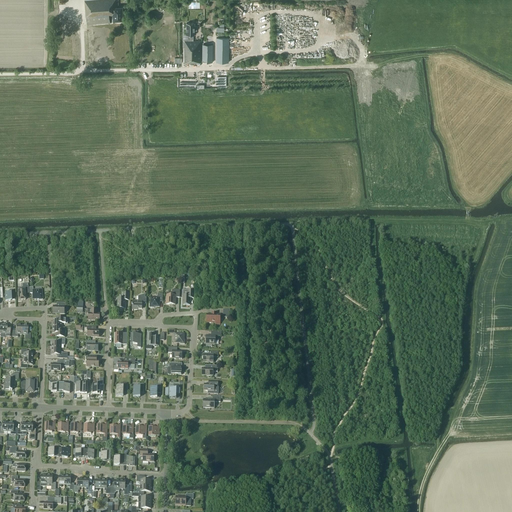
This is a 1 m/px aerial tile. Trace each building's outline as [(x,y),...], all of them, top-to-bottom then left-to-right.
[(84,0),(86,24),(110,22),(109,16),(109,15),(114,15),(114,19),(113,20),(115,20),(122,19),(122,7),(118,7),(117,0),(84,0)] [(183,41),(183,62),(201,62),(201,40),(193,41),(193,35),(195,35),(195,31),(197,31),(197,26),(195,26),(195,23),(186,23),(186,35),(188,35),(188,41),(183,41)] [(229,38),(216,38),(216,62),(229,62),(229,38)] [(202,45),(202,60),(207,60),(207,62),(212,62),(212,45),(202,45)] [(25,294),(28,293),(28,284),(22,284),(22,287),(21,287),(21,290),(18,290),(18,300),(25,300),(25,294)] [(39,300),(43,300),(42,296),(41,290),(33,290),(33,287),(29,287),(29,294),(32,293),(33,300),(38,299),(39,300)] [(11,300),(15,300),(14,290),(9,290),(9,293),(5,293),(5,301),(10,301),(11,300)] [(172,290),(172,293),(166,293),(166,300),(165,305),(175,305),(176,298),(179,298),(180,290),(172,290)] [(183,295),(183,305),(190,306),(190,298),(193,298),(194,291),(188,291),(184,291),(184,295),(183,295)] [(129,301),(129,293),(123,293),(123,299),(118,298),(117,309),(119,309),(119,310),(121,310),(121,309),(125,309),(125,301),(129,301)] [(138,302),(133,301),(132,310),(136,310),(137,309),(142,309),(142,304),(146,304),(146,298),(145,298),(145,294),(138,296),(138,302)] [(163,302),(163,294),(158,294),(158,298),(150,298),(150,303),(149,303),(149,308),(154,308),(154,307),(159,307),(160,302),(163,302)] [(66,307),(66,303),(57,303),(56,307),(54,307),(54,314),(64,314),(64,307),(66,307)] [(88,320),(99,321),(99,314),(97,314),(97,310),(88,310),(87,314),(89,314),(88,320)] [(220,324),(220,314),(216,313),(216,315),(207,314),(207,323),(216,323),(216,324),(220,324)] [(68,318),(56,318),(56,321),(53,321),(53,327),(62,328),(62,324),(68,324),(68,318)] [(4,338),(4,337),(10,337),(10,331),(7,331),(7,325),(1,324),(1,334),(0,334),(0,338),(1,338),(4,338)] [(21,335),(22,325),(16,325),(16,331),(12,331),(12,337),(18,337),(18,335),(21,335)] [(28,326),(22,325),(21,335),(25,335),(25,340),(30,340),(31,334),(27,333),(28,326)] [(62,328),(53,327),(52,333),(58,334),(58,337),(65,337),(65,332),(62,332),(62,328)] [(98,337),(98,331),(96,331),(96,327),(87,327),(87,330),(88,330),(87,337),(98,337)] [(221,337),(221,332),(211,332),(211,336),(206,336),(206,347),(212,347),(212,345),(215,345),(215,341),(219,341),(219,336),(221,337)] [(114,344),(116,344),(116,348),(121,348),(121,345),(127,345),(127,344),(126,344),(127,334),(115,334),(115,344),(114,344)] [(141,348),(141,335),(131,334),(131,338),(130,338),(130,340),(131,341),(130,344),(138,345),(137,348),(141,348)] [(185,345),(185,340),(184,340),(184,334),(174,334),(174,343),(180,344),(185,345)] [(155,340),(155,335),(147,335),(147,346),(146,346),(146,350),(152,350),(152,346),(155,346),(155,348),(159,348),(159,340),(155,340)] [(52,343),(52,349),(61,349),(61,345),(65,345),(65,340),(58,339),(58,343),(52,343)] [(97,351),(97,345),(95,345),(95,341),(86,341),(86,344),(87,345),(87,351),(97,351)] [(182,359),(182,353),(177,353),(177,348),(168,347),(168,353),(172,353),(172,359),(182,359)] [(61,349),(52,349),(51,355),(57,355),(57,359),(67,359),(67,353),(61,353),(61,349)] [(23,356),(23,359),(33,359),(33,354),(27,353),(27,350),(21,350),(21,355),(23,356)] [(218,358),(218,352),(211,351),(211,355),(203,355),(203,362),(213,363),(213,357),(218,358)] [(98,367),(98,361),(96,361),(96,357),(86,356),(86,360),(87,361),(87,367),(98,367)] [(125,358),(125,362),(118,362),(118,369),(128,369),(128,365),(135,366),(135,359),(125,358)] [(33,359),(23,359),(23,363),(21,363),(20,368),(26,369),(26,365),(33,365),(33,359)] [(51,364),(51,371),(61,371),(61,367),(69,367),(69,361),(57,361),(57,364),(51,364)] [(181,375),(181,368),(180,368),(180,364),(169,363),(169,367),(168,368),(168,374),(169,375),(171,375),(171,374),(181,375)] [(217,372),(218,366),(205,365),(205,369),(203,369),(203,375),(213,376),(213,372),(217,372)] [(18,381),(19,374),(12,374),(12,380),(5,379),(5,386),(4,386),(4,390),(12,390),(12,388),(14,388),(15,381),(18,381)] [(76,394),(82,394),(82,384),(79,384),(79,380),(77,380),(77,377),(74,377),(74,384),(77,384),(76,394)] [(93,394),(100,394),(100,385),(103,385),(103,378),(100,378),(99,382),(97,382),(97,385),(93,385),(93,394)] [(20,389),(26,389),(26,392),(33,392),(33,388),(37,389),(37,379),(30,379),(30,382),(21,381),(20,389)] [(218,386),(218,382),(209,381),(209,384),(204,384),(204,391),(208,391),(208,394),(218,395),(219,394),(219,388),(218,386)] [(60,391),(61,383),(50,383),(49,384),(49,390),(49,391),(51,391),(51,393),(56,393),(57,392),(60,392),(60,391)] [(70,393),(70,385),(65,385),(66,384),(61,383),(61,386),(60,391),(64,392),(64,393),(70,393)] [(127,391),(127,384),(121,383),(121,386),(117,386),(116,396),(122,397),(123,396),(123,390),(127,391)] [(144,391),(144,384),(138,384),(138,387),(133,387),(133,397),(139,397),(140,396),(140,391),(144,391)] [(161,392),(161,385),(155,385),(154,388),(150,388),(150,398),(156,398),(157,397),(157,392),(161,392)] [(165,395),(169,395),(169,398),(175,399),(176,398),(176,393),(180,393),(180,386),(174,385),(173,389),(169,388),(169,389),(166,388),(165,395)] [(220,399),(221,396),(213,396),(212,400),(204,399),(203,408),(214,409),(214,402),(220,403),(220,399)] [(55,431),(56,422),(52,421),(52,422),(53,422),(52,424),(45,423),(45,432),(52,432),(52,431),(55,431)] [(13,423),(7,422),(7,432),(10,432),(10,435),(16,435),(16,429),(13,429),(13,423)] [(68,432),(69,422),(65,422),(66,422),(65,424),(58,424),(58,433),(65,433),(65,432),(68,432)] [(81,432),(82,423),(78,422),(78,423),(79,423),(78,425),(71,424),(71,433),(78,433),(78,432),(81,432)] [(26,433),(27,423),(21,423),(20,429),(17,429),(17,435),(26,435),(26,433)] [(26,433),(29,433),(29,440),(35,440),(35,430),(32,429),(33,423),(27,423),(26,433)] [(94,433),(94,423),(91,423),(92,423),(91,425),(84,425),(84,434),(91,434),(91,433),(94,433)] [(97,426),(97,434),(104,434),(104,437),(102,437),(102,442),(107,443),(107,438),(108,424),(107,424),(105,424),(104,424),(105,424),(104,426),(97,426)] [(120,438),(121,424),(117,424),(118,424),(117,426),(110,426),(110,435),(117,435),(117,438),(120,438)] [(133,439),(134,425),(130,425),(130,427),(123,427),(123,435),(130,435),(130,439),(133,439)] [(136,436),(143,436),(143,439),(146,439),(147,425),(143,425),(143,427),(136,427),(136,436)] [(159,436),(160,426),(156,426),(156,428),(149,428),(149,436),(156,437),(156,436),(159,436)] [(16,451),(16,448),(10,448),(10,454),(16,454),(15,458),(25,459),(26,452),(16,451)] [(53,457),(54,456),(59,457),(59,451),(59,448),(53,448),(53,449),(49,449),(48,457),(53,457)] [(59,457),(62,457),(63,458),(68,458),(68,455),(70,455),(71,450),(64,449),(64,448),(59,448),(59,451),(59,457)] [(75,455),(75,458),(80,458),(81,458),(85,458),(85,452),(85,449),(80,449),(80,450),(73,450),(73,455),(75,455)] [(85,458),(88,458),(89,459),(94,459),(94,451),(90,451),(90,449),(85,449),(85,452),(85,458)] [(110,460),(111,450),(106,450),(102,450),(102,453),(101,453),(101,461),(106,461),(107,460),(110,460)] [(148,450),(140,450),(140,456),(143,457),(143,462),(154,463),(154,455),(148,454),(148,450)] [(114,455),(114,457),(114,465),(119,466),(120,465),(123,465),(124,456),(119,456),(119,455),(114,455)] [(135,458),(133,458),(128,458),(128,456),(124,456),(123,465),(127,465),(127,466),(135,466),(135,458)] [(40,491),(41,488),(41,487),(46,487),(47,475),(41,475),(41,483),(38,482),(37,490),(40,491)] [(52,483),(53,476),(47,475),(46,487),(51,487),(51,491),(55,491),(55,490),(56,483),(52,483)] [(71,476),(65,476),(65,485),(68,485),(68,488),(69,488),(69,491),(74,491),(74,486),(74,484),(71,484),(71,476)] [(141,482),(141,486),(151,486),(151,480),(145,480),(145,477),(137,476),(137,482),(141,482)] [(24,487),(25,480),(17,480),(18,477),(12,477),(11,482),(14,482),(14,487),(24,487)] [(74,491),(74,493),(78,493),(78,490),(79,490),(79,488),(83,488),(83,479),(77,479),(77,486),(74,486),(74,491)] [(89,487),(89,479),(83,479),(83,488),(86,488),(86,491),(88,491),(87,495),(92,495),(92,487),(89,487)] [(107,487),(107,480),(101,480),(101,489),(104,489),(104,491),(105,491),(105,494),(110,494),(110,487),(107,487)] [(116,489),(119,489),(120,481),(114,480),(113,488),(110,487),(110,494),(115,495),(115,493),(116,493),(116,489)] [(128,488),(125,488),(126,481),(120,481),(119,489),(123,490),(123,492),(124,492),(124,495),(125,495),(125,500),(128,500),(128,496),(128,488)] [(150,492),(151,486),(141,486),(140,489),(137,489),(136,494),(144,494),(144,492),(150,492)] [(24,502),(24,495),(18,494),(18,491),(11,491),(10,494),(14,494),(14,501),(24,502)] [(141,503),(151,503),(151,498),(144,497),(144,494),(136,494),(128,494),(128,497),(138,497),(138,503),(141,503)] [(176,497),(176,505),(185,505),(185,506),(191,507),(191,500),(193,500),(193,495),(186,494),(185,497),(176,497)] [(48,498),(47,503),(44,503),(44,509),(53,510),(53,504),(61,504),(61,498),(54,498),(48,498)]
